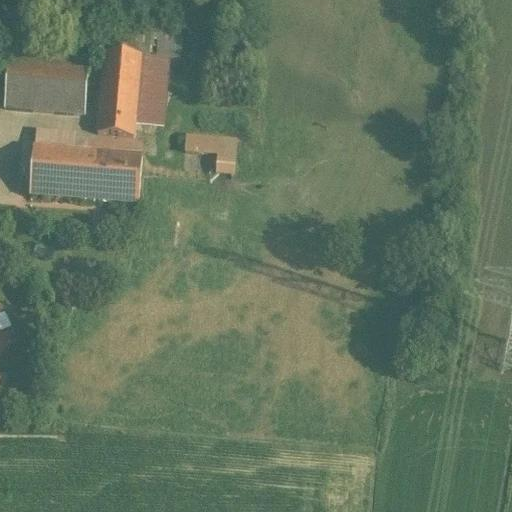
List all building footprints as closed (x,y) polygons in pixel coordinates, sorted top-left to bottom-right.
[(120,56),(104,55),(97,136),(133,139),(134,125),(140,58),(169,61),(180,62),(182,36),(122,31),(120,56)] [(169,61),(140,58),(134,125),(164,128),(169,61)] [(88,73),(8,67),(5,111),(85,117),(88,73)] [(244,144),(196,140),(195,156),(235,159),(236,152),(244,152),(244,144)] [(142,159),(34,151),(31,198),(138,206),(140,178),(142,159)]
